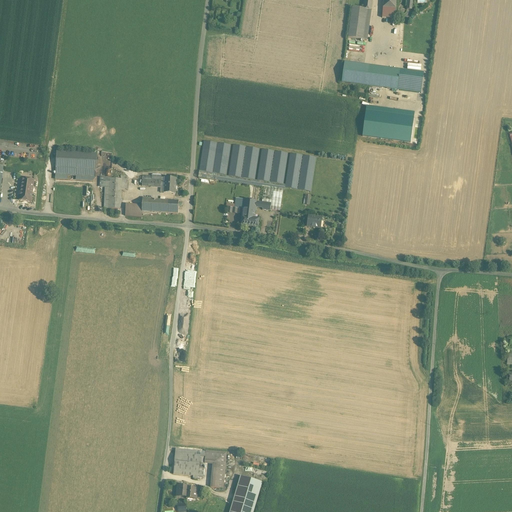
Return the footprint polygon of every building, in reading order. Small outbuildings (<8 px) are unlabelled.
[(372,0),(364,0),(363,9),(363,10),(367,10),(371,11),(372,0)] [(383,0),(383,8),(395,9),(396,9),(396,0),(383,0)] [(363,9),(353,8),(348,38),(363,40),(367,10),(363,10),(363,9)] [(400,70),(345,63),(342,83),(397,90),(400,70)] [(421,73),(400,70),(397,90),(418,94),(421,73)] [(413,120),(366,113),(363,136),(410,142),(413,120)] [(231,145),(204,141),(199,172),(217,175),(226,176),(231,145)] [(259,149),(233,146),(229,176),(242,178),(255,180),(259,149)] [(288,154),(262,150),(257,181),(283,185),(288,154)] [(97,154),(57,152),(56,168),(96,170),(97,154)] [(316,158),(290,154),(286,185),(285,188),(311,192),(316,158)] [(96,170),(56,168),(56,175),(90,177),(96,178),(96,170)] [(255,180),(242,178),(229,176),(226,176),(217,175),(216,180),(236,183),(283,191),(285,191),(285,188),(286,185),(283,185),(257,181),(255,180)] [(90,177),(55,176),(55,185),(89,187),(90,177)] [(35,180),(22,178),(19,200),(31,202),(35,180)] [(111,178),(100,178),(100,187),(106,188),(110,188),(111,179),(111,178)] [(153,178),(152,178),(152,181),(152,187),(159,187),(161,187),(161,180),(161,178),(153,178)] [(176,179),(165,178),(165,180),(165,192),(164,193),(175,194),(175,193),(176,181),(176,179)] [(111,179),(110,188),(109,209),(120,210),(121,190),(121,179),(111,179)] [(283,191),(236,183),(234,198),(236,198),(257,202),(262,202),(263,199),(272,201),(272,204),(271,204),(270,210),(280,211),(283,191)] [(179,202),(152,200),(152,199),(143,198),(142,206),(142,214),(152,214),(152,213),(178,214),(179,202)] [(244,200),(236,198),(235,211),(238,212),(239,206),(243,206),(244,200)] [(262,202),(257,202),(256,207),(263,208),(263,210),(266,210),(267,203),(262,202)] [(142,206),(130,205),(126,206),(125,216),(142,218),(142,214),(142,206)] [(256,211),(243,209),(241,225),(258,228),(259,219),(255,219),(256,211)] [(322,219),(309,217),(307,226),(320,228),(322,219)] [(106,250),(76,246),(75,251),(106,254),(106,250)] [(201,452),(176,450),(173,474),(193,476),(198,477),(199,472),(200,463),(201,452)] [(205,465),(213,466),(211,488),(223,489),(226,454),(206,452),(205,464),(205,465)] [(253,511),(262,483),(241,477),(230,511),(253,511)] [(188,487),(180,486),(179,496),(186,497),(186,498),(187,498),(187,488),(188,488),(188,487)] [(188,488),(187,488),(187,498),(186,498),(186,499),(187,499),(187,498),(194,499),(195,489),(188,488)]
